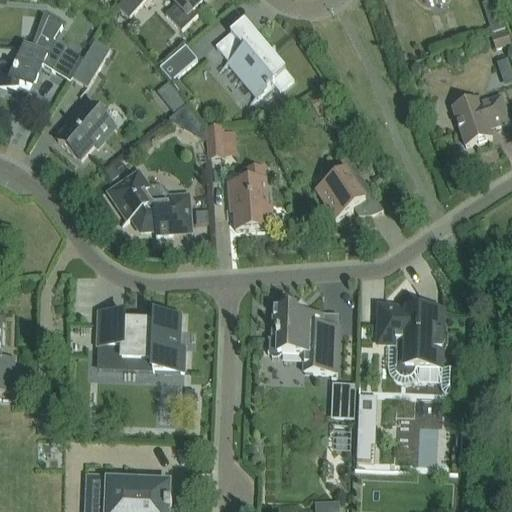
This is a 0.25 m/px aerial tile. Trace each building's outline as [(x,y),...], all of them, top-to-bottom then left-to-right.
[(127,0),(117,11),(129,21),(148,0),(127,0)] [(171,0),(178,7),(166,18),(181,34),(200,16),(195,11),(203,4),(203,5),(207,0),(171,0)] [(0,52),(0,88),(16,95),(19,88),(29,91),(43,68),(53,75),(71,86),(72,82),(84,63),(67,52),(54,44),(62,30),(43,18),(31,54),(25,52),(24,55),(0,52)] [(208,49),(223,38),(216,30),(202,41),(208,49)] [(294,84),(254,36),(243,45),(234,34),(215,50),(258,101),(274,88),(280,96),(294,84)] [(84,63),(72,82),(88,92),(110,54),(95,45),(84,63)] [(160,72),(171,86),(197,64),(186,50),(160,72)] [(510,126),(501,100),(480,107),(479,103),(452,112),(465,150),(492,141),(489,134),(510,126)] [(98,152),(115,131),(86,106),(75,118),(78,121),(58,145),(81,165),(95,149),(98,152)] [(188,109),(169,123),(205,143),(205,131),(188,109)] [(247,155),(246,126),(226,127),(227,155),(247,155)] [(209,162),(225,161),(223,131),(207,132),(209,162)] [(329,174),(334,182),(315,193),(335,224),(353,213),(359,221),(363,221),(367,221),(372,220),(376,219),(380,217),(384,215),(349,161),(329,174)] [(268,211),(266,184),(265,184),(264,172),(246,174),(246,186),(228,187),(230,208),(234,207),(236,234),(274,231),(272,211),(268,211)] [(192,237),(189,199),(169,200),(161,190),(148,192),(137,176),(111,194),(115,207),(127,225),(121,228),(122,229),(132,222),(140,235),(155,234),(156,246),(157,246),(157,239),(173,238),(173,233),(190,232),(191,237),(192,237)] [(207,215),(195,216),(196,228),(208,227),(207,215)] [(323,319),(315,319),(307,318),(297,308),(292,312),(274,311),(273,340),(269,344),(268,357),(272,361),(278,362),(282,358),(304,359),(304,377),(337,378),(339,330),(323,329),(323,319)] [(443,336),(444,316),(419,315),(419,322),(408,321),(408,311),(385,310),(384,328),(378,328),(377,348),(396,349),(395,371),(396,376),(400,380),(405,382),(410,380),(414,377),(416,371),(442,372),(443,353),(445,353),(447,349),(448,345),(447,340),(446,336),(443,336)] [(99,317),(98,349),(123,350),(122,362),(153,364),(153,375),(184,376),(185,352),(180,352),(181,320),(155,319),(155,326),(125,325),(125,318),(99,317)] [(1,361),(2,321),(0,321),(0,395),(14,395),(15,361),(1,361)] [(332,422),(354,423),(356,389),(333,388),(332,422)] [(358,419),(357,464),(371,464),(371,449),(373,449),(375,420),(360,419),(358,419)] [(394,472),(393,456),(372,458),(373,474),(394,472)] [(164,487),(127,485),(127,481),(109,480),(109,485),(90,484),(89,497),(87,497),(86,511),(171,511),(172,506),(168,505),(169,489),(164,489),(164,487)]
